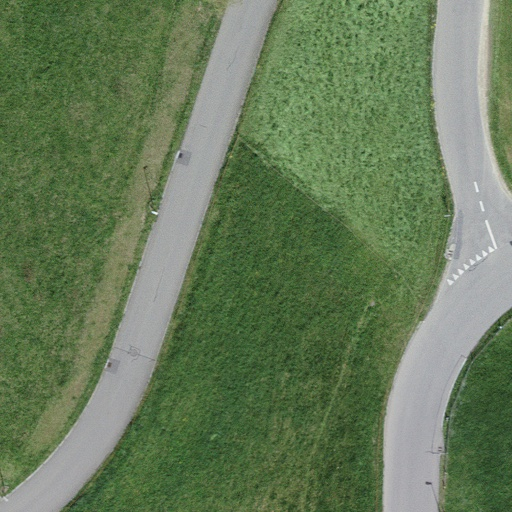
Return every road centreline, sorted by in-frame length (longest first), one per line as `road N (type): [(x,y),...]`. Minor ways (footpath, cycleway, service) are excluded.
road 1 (residential): [(252,0),(107,411),(79,453),(20,509)]
road 2 (unclassified): [(508,268),(456,91),(462,0)]
road 3 (tertiary): [(508,268),(475,301),(424,404),(416,511)]
